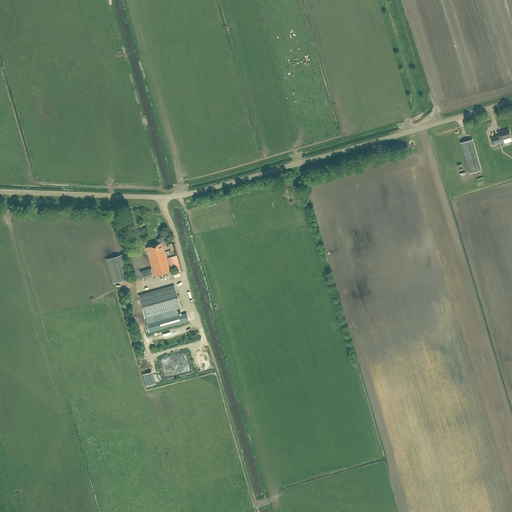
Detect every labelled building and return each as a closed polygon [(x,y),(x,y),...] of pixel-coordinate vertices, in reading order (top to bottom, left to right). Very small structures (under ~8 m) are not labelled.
[(492,145),(496,144),(504,141),(503,140),(511,137),(510,134),(510,133),(509,131),(509,130),(508,129),(504,131),(502,132),(501,131),(497,132),(498,135),(490,138),(492,145)] [(469,173),(481,170),(472,139),(461,143),(469,173)] [(170,272),(162,243),(145,248),(153,276),(170,272)] [(130,278),(123,254),(105,259),(112,283),(130,278)] [(181,271),(176,255),(171,257),(173,265),(170,266),(171,269),(174,268),(176,273),(181,271)] [(152,276),(150,268),(140,271),(142,279),(152,276)] [(180,308),(174,285),(138,295),(145,318),(180,308)] [(186,313),(146,324),(148,332),(188,321),(186,313)] [(165,376),(177,374),(176,369),(173,369),(173,368),(164,369),(165,376)]
